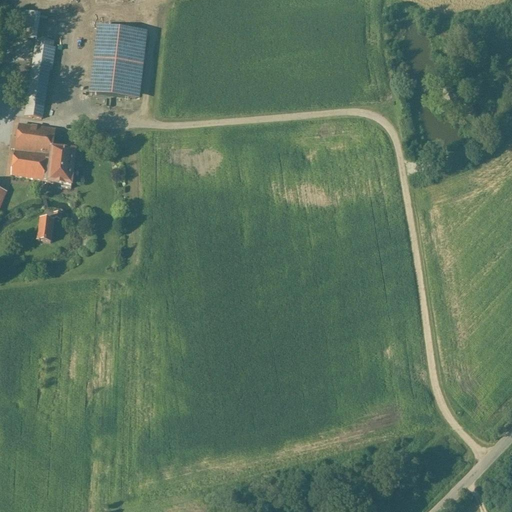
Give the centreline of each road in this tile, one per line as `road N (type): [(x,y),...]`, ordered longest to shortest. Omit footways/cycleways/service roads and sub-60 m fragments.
road 1 (track): [(488,459),(439,401),(389,128),(353,112),(146,126)]
road 2 (track): [(61,125),(79,9),(146,0)]
road 3 (track): [(402,169),(477,143),(497,102),(479,74)]
